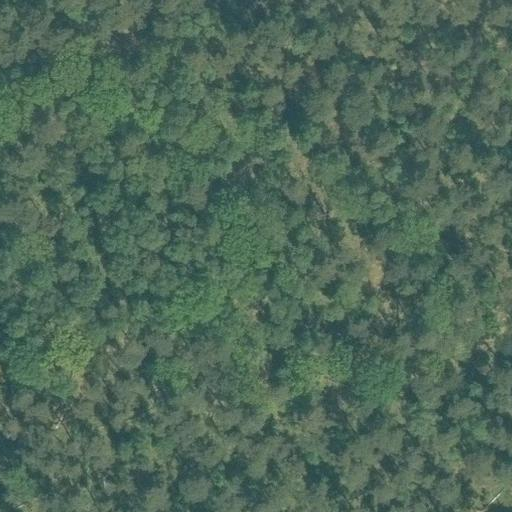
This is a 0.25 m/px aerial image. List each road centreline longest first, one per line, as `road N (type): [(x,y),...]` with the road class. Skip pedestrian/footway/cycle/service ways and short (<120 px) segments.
road 1 (track): [(511,272),(373,190),(276,85),(237,55),(185,33),(133,39),(0,78)]
road 2 (track): [(278,0),(511,41)]
